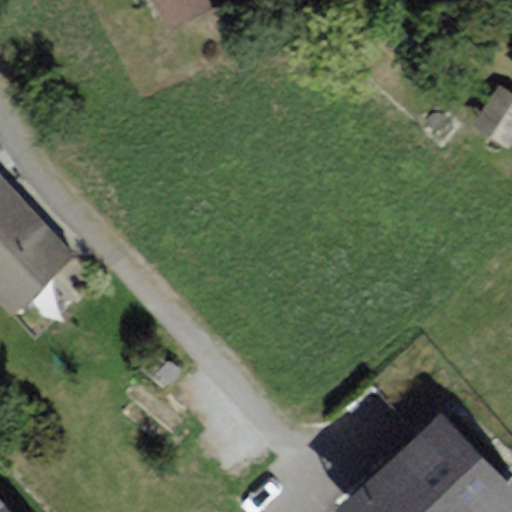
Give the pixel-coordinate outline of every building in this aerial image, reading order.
[(117,0),(139,44),(231,0),(117,0)] [(0,171),(0,302),(16,320),(82,258),(0,171)] [(511,351),(462,402),(511,450),(511,351)] [(376,511),(493,511),(509,498),(439,422),(360,494),(376,511)] [(0,511),(15,511),(0,496),(0,511)]
